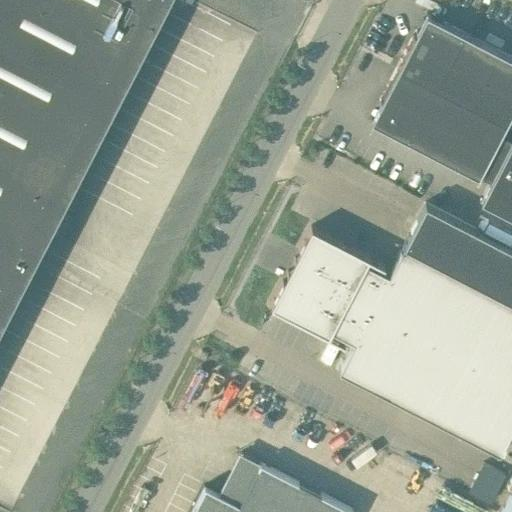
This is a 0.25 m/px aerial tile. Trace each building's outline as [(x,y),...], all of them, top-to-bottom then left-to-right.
[(0,0),(0,312),(161,0),(0,0)] [(511,56),(426,11),(398,65),(505,121),(511,107),(511,56)] [(499,132),(505,121),(398,65),(370,119),(478,174),(479,172),(491,178),(481,197),(511,213),(511,137),(511,138),(499,132)] [(511,424),(511,245),(425,200),(388,271),(365,259),(368,255),(383,263),(384,262),(311,224),(270,303),(343,341),(344,339),(328,331),(330,327),(353,339),(338,367),(499,450),(511,424)] [(21,462),(45,468),(74,357),(72,356),(77,338),(57,333),(52,351),(45,349),(42,363),(24,359),(14,398),(9,397),(4,417),(7,418),(0,446),(0,465),(6,467),(11,450),(23,453),(21,462)] [(350,511),(353,508),(259,459),(238,501),(204,483),(189,511),(350,511)] [(511,511),(511,492),(510,491),(499,511),(511,511)]
